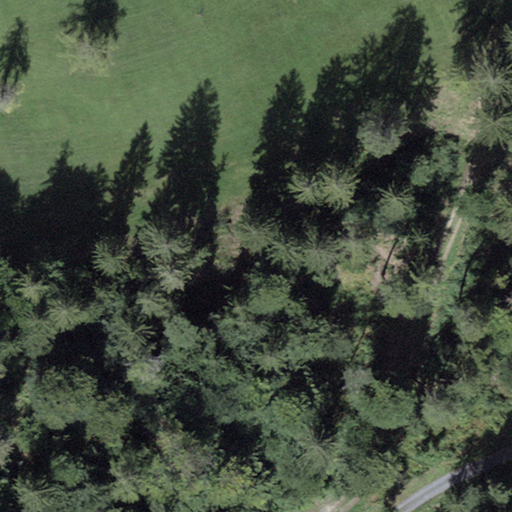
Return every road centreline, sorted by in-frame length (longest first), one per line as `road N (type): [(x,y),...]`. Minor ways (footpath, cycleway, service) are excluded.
road 1 (track): [(349,511),(389,437),(432,278),(466,196),(511,122)]
road 2 (track): [(404,511),(511,453)]
